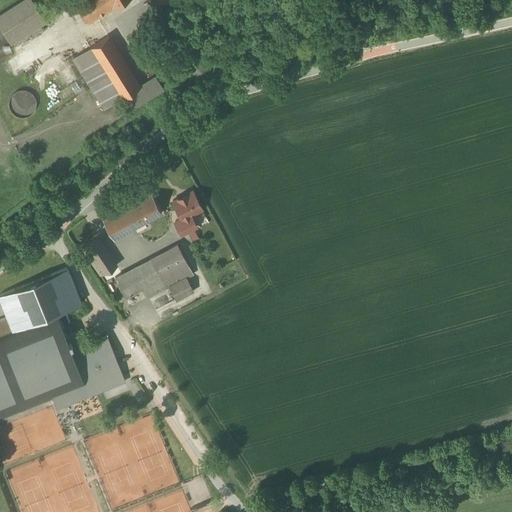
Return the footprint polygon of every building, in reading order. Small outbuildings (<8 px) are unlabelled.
[(0,27),(10,44),(44,23),(29,0),(19,0),(0,11),(0,27)] [(72,0),(86,23),(124,0),(72,0)] [(137,86),(105,36),(68,60),(101,111),(120,99),(128,112),(164,90),(154,75),(137,86)] [(30,91),(28,90),(23,88),(20,88),(16,90),(11,94),(9,98),(8,101),(9,106),(11,110),(14,113),(18,115),(23,116),(28,114),(32,112),(34,109),(35,104),(35,99),(33,95),(30,91)] [(192,189),(169,201),(178,220),(173,222),(180,236),(197,227),(192,217),(203,211),(192,189)] [(148,191),(101,216),(114,241),(162,217),(148,191)] [(98,278),(117,266),(97,236),(79,248),(98,278)] [(178,244),(112,276),(122,296),(141,287),(146,297),(166,287),(174,302),(193,292),(186,279),(193,275),(178,244)] [(0,419),(51,399),(55,409),(121,382),(103,337),(72,350),(57,313),(81,304),(67,269),(0,295),(0,311),(3,319),(0,319),(0,419)] [(81,421),(90,417),(88,413),(84,415),(82,411),(77,413),(81,421)]
